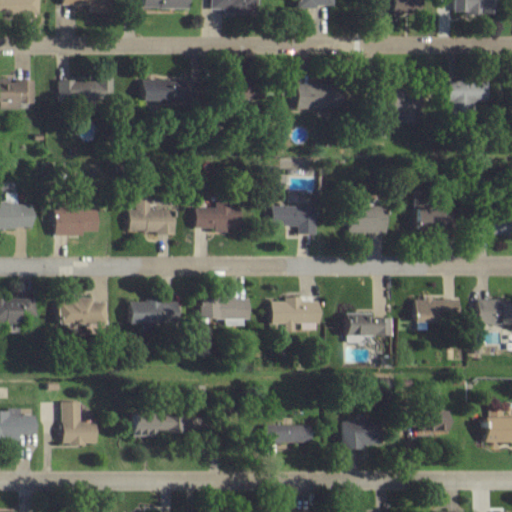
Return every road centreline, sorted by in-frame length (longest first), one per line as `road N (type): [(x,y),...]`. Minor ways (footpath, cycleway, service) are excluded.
road 1 (residential): [(0,265),(511,266)]
road 2 (residential): [(0,478),(511,477)]
road 3 (residential): [(0,43),(511,43)]
